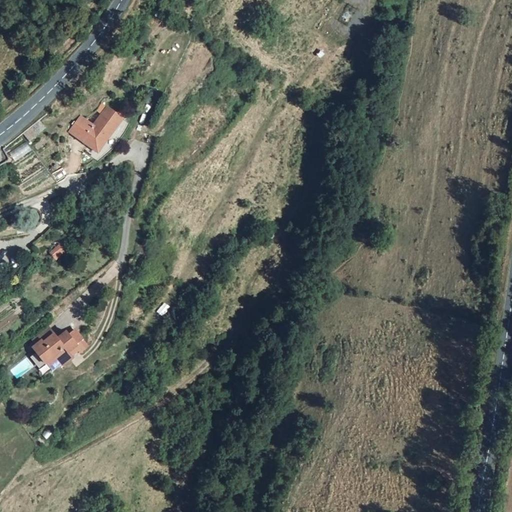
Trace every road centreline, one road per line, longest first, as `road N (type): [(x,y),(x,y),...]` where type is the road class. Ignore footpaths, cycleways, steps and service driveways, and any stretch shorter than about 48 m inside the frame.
road 1 (track): [(89,296),(117,268),(133,153),(0,213)]
road 2 (secondary): [(476,511),(511,300)]
road 3 (secondary): [(122,0),(95,42),(0,135)]
